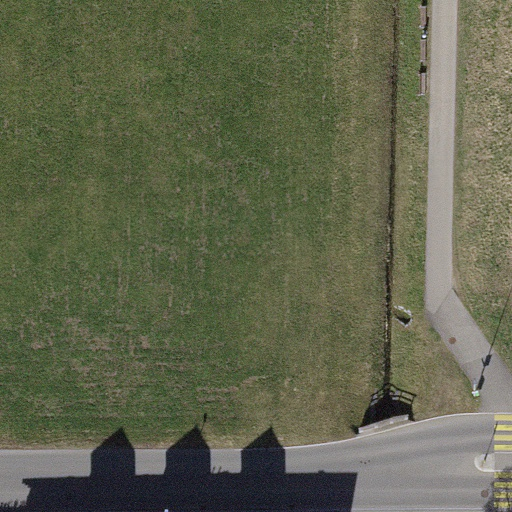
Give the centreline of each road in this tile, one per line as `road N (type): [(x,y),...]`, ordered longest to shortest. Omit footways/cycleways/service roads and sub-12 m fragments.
road 1 (track): [(449,0),(444,298),(496,384),(496,462)]
road 2 (secondary): [(0,482),(409,468)]
